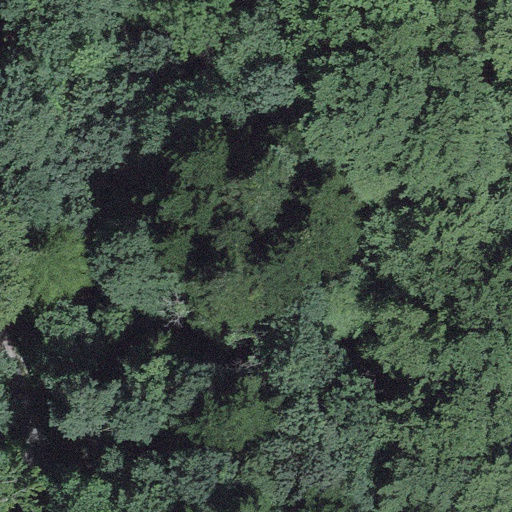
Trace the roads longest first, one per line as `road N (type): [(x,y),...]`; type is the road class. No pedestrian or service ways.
road 1 (track): [(93,511),(103,495),(86,271),(239,49),(251,0)]
road 2 (track): [(308,0),(341,201),(357,420),(386,511)]
road 3 (track): [(0,331),(68,511)]
